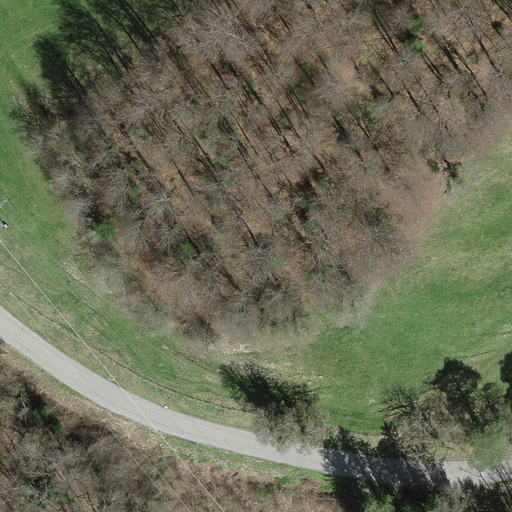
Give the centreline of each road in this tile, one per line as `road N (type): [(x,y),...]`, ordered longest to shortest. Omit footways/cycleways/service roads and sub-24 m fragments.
road 1 (unclassified): [(511,463),(453,469),(367,462),(181,421),(50,362),(0,327)]
road 2 (track): [(367,462),(511,345)]
